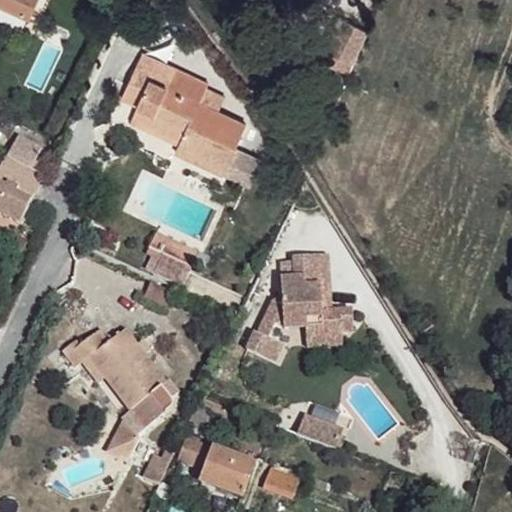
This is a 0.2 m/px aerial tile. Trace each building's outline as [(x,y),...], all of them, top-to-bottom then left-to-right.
[(0,0),(0,2),(31,16),(38,0),(0,0)] [(339,18),(328,38),(327,52),(332,54),(326,63),(340,71),(361,30),(339,18)] [(201,103),(208,89),(210,83),(144,52),(128,90),(143,97),(139,106),(188,129),(180,144),(179,148),(227,171),(248,124),(219,111),(201,103)] [(226,97),(208,89),(201,103),(219,111),(226,97)] [(143,97),(128,90),(123,100),(139,106),(143,97)] [(188,129),(139,106),(132,123),(180,144),(188,129)] [(14,143),(7,157),(43,178),(47,169),(36,163),(39,156),(14,143)] [(43,178),(7,157),(0,170),(0,213),(22,224),(43,178)] [(166,256),(171,241),(158,234),(151,248),(166,256)] [(199,253),(171,241),(166,256),(162,262),(190,274),(199,253)] [(295,256),(298,277),(305,276),(305,285),(321,284),(323,304),(334,309),(329,254),(295,256)] [(300,299),(285,300),(274,301),(259,335),(255,334),(247,349),(276,363),(284,346),(271,339),(277,325),(285,329),(322,327),(323,334),(358,332),(356,309),(334,309),(323,304),(321,284),(305,285),(305,276),(298,277),(300,299)] [(283,278),(285,300),(300,299),(298,277),(283,278)] [(420,327),(424,334),(436,326),(432,319),(420,327)] [(77,370),(83,366),(92,359),(106,378),(132,411),(166,386),(124,334),(107,346),(97,335),(81,346),(78,342),(63,353),(77,370)] [(83,366),(98,386),(106,378),(92,359),(83,366)] [(110,411),(92,426),(118,460),(137,444),(110,411)] [(311,420),(303,438),(335,451),(343,433),(311,420)] [(256,463),(188,439),(179,461),(207,470),(203,484),(244,499),(256,463)] [(272,470),(265,490),(294,500),(301,480),(272,470)]
